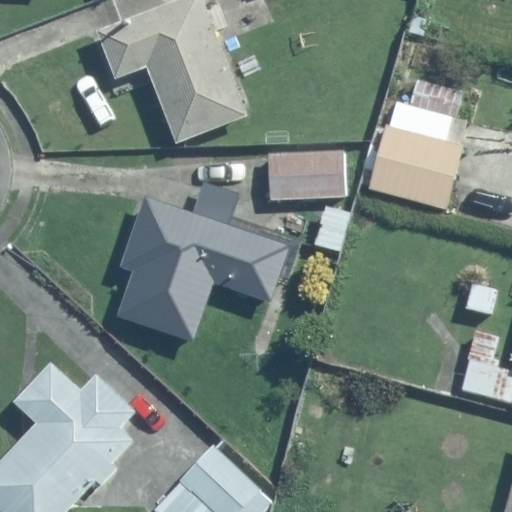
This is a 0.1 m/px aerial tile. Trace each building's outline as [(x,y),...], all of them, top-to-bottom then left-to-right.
[(203,0),(185,0),(98,29),(116,82),(152,70),(175,139),(242,117),(203,0)] [(393,102),(371,186),(453,208),(469,147),(452,143),(458,120),(393,102)] [(271,151),(272,200),(354,198),(352,149),(271,151)] [(138,270),(120,318),(198,346),(220,285),(269,303),(290,244),(235,224),(245,195),(209,182),(198,213),(146,194),(120,264),(138,270)] [(508,337),(478,330),(464,391),(511,402),(511,376),(500,373),(508,337)] [(40,421),(0,463),(0,510),(2,511),(67,511),(94,483),(98,487),(141,442),(128,429),(142,414),(100,374),(86,389),(56,361),(18,401),(40,421)] [(217,444),(155,508),(158,511),(269,511),(278,504),(217,444)]
